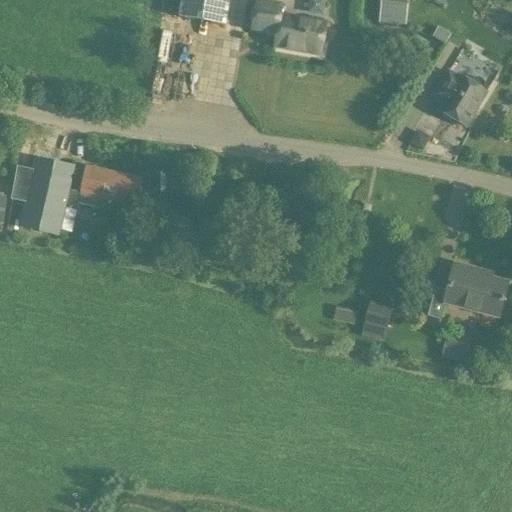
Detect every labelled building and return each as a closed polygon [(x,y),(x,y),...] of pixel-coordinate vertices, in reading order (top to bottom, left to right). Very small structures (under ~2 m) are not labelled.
[(226,27),(231,0),(183,0),(180,18),(226,27)] [(310,0),(308,7),(324,12),(327,0),(310,0)] [(322,57),(328,24),(325,24),(324,21),(314,20),(313,22),(282,16),(284,6),(258,1),(253,27),(278,32),(275,48),(322,57)] [(444,45),(450,35),(438,27),(432,36),(432,37),(444,45)] [(449,73),(435,97),(446,103),(441,112),(445,115),(445,118),(452,122),(455,121),(467,128),(488,93),(484,91),(485,90),(486,85),(484,81),(480,79),(475,79),(471,82),(471,83),(461,77),(460,79),(449,73)] [(141,196),(142,191),(140,190),(142,180),(87,168),(81,194),(70,192),(75,167),(36,159),(33,174),(17,171),(11,201),(26,204),(20,229),(59,237),(60,231),(72,234),(79,206),(107,212),(109,201),(136,207),(139,195),(141,196)] [(371,214),(372,206),(365,205),(363,212),(371,214)] [(499,318),(508,284),(484,277),(485,273),(455,265),(448,292),(436,288),(428,317),(442,321),(446,304),(499,318)] [(372,306),(364,336),(384,341),(391,311),(372,306)] [(358,313),(337,308),(334,321),(355,326),(358,313)] [(465,366),(470,345),(453,342),(449,363),(465,366)]
